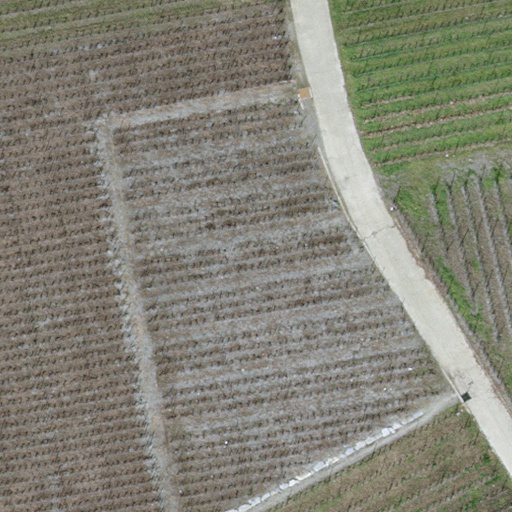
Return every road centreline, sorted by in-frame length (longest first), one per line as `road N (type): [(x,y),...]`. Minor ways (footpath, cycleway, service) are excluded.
road 1 (track): [(310,0),(344,167),(511,455)]
road 2 (track): [(253,511),(470,392)]
